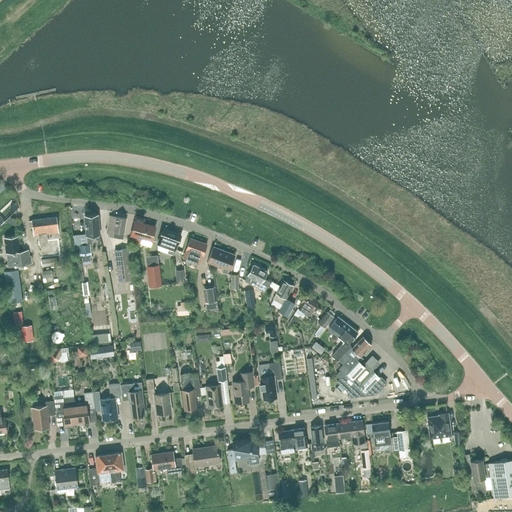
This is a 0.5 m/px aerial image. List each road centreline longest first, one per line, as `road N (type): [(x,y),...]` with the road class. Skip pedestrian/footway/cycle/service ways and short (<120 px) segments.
road 1 (tertiary): [(11,165),(115,158),(218,184),(329,240),(413,306)]
road 2 (residential): [(379,340),(314,285),(265,257),(167,219),(26,193),(11,165)]
road 3 (residential): [(427,401),(32,454)]
